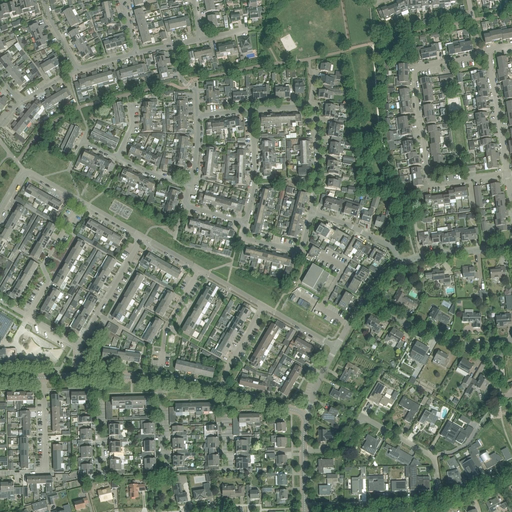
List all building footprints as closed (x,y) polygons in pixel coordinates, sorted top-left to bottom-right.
[(21,7),(18,8),(20,15),(29,12),(28,9),(25,0),(23,0),(19,1),(21,7)] [(32,0),(25,0),(28,9),(31,8),(32,11),(35,11),(36,15),(40,14),(37,3),(34,4),(32,0)] [(172,0),(173,1),(168,2),(170,8),(179,6),(178,3),(182,2),(181,0),(172,0)] [(249,8),(242,9),(242,10),(256,8),(257,8),(257,3),(261,2),(261,0),(249,0),(249,3),(248,4),(249,8)] [(396,3),(397,4),(400,10),(400,12),(401,13),(408,10),(408,9),(407,6),(405,0),(399,0),(400,1),(396,3)] [(405,0),(407,6),(408,9),(410,9),(410,10),(416,9),(415,0),(405,0)] [(97,11),(98,11),(111,8),(110,5),(112,4),(112,2),(102,4),(102,7),(97,8),(97,11)] [(14,3),(7,4),(9,14),(13,13),(13,16),(20,15),(18,8),(15,9),(14,3)] [(6,15),(9,14),(7,4),(1,6),(2,12),(0,12),(0,18),(1,20),(7,18),(6,15)] [(397,4),(392,6),(395,14),(396,17),(402,15),(401,13),(400,12),(400,10),(397,4)] [(392,6),(387,8),(386,8),(389,15),(390,16),(392,15),(394,19),(397,18),(395,14),(392,6)] [(64,14),(66,18),(73,14),(72,11),(75,9),(73,7),(62,13),(62,15),(64,14)] [(386,8),(387,8),(386,7),(382,8),(382,7),(377,9),(381,18),(384,17),(385,20),(390,17),(390,16),(389,15),(386,8)] [(257,12),(256,8),(242,10),(243,15),(250,14),(250,19),(259,18),(258,12),(257,12)] [(134,16),(134,17),(147,14),(146,11),(143,12),(142,9),(134,11),(135,15),(134,16)] [(242,10),(242,9),(234,10),(235,14),(231,15),(231,18),(228,18),(229,22),(232,22),(232,23),(241,22),(240,17),(243,17),(243,15),(242,10)] [(100,19),(101,22),(113,19),(113,16),(115,16),(114,13),(104,15),(105,19),(100,19)] [(220,21),(219,13),(217,13),(212,14),(212,16),(208,17),(208,21),(206,21),(206,23),(220,21)] [(66,22),(67,23),(79,17),(78,15),(75,16),(73,14),(66,18),(68,21),(66,22)] [(136,19),(137,22),(145,20),(144,17),(148,16),(147,14),(134,17),(134,19),(136,19)] [(190,23),(188,16),(184,17),(184,15),(181,16),(179,16),(181,29),(183,29),(183,27),(187,27),(186,24),(190,23)] [(79,17),(67,23),(68,25),(69,24),(71,28),(79,24),(77,21),(80,19),(79,17)] [(176,29),(174,21),(171,21),(170,18),(164,19),(166,31),(170,30),(170,32),(172,31),(172,30),(176,29)] [(117,28),(116,22),(114,22),(113,19),(101,22),(101,24),(105,23),(106,27),(110,26),(111,29),(114,28),(117,28)] [(70,35),(72,38),(79,34),(78,32),(81,30),(80,29),(85,27),(85,26),(88,24),(90,28),(93,27),(91,22),(90,22),(89,20),(78,26),(79,28),(68,34),(69,36),(70,35)] [(136,26),(137,28),(150,25),(149,22),(146,23),(145,20),(137,22),(138,26),(136,26)] [(31,32),(43,27),(42,25),(38,27),(36,21),(28,24),(29,27),(27,28),(29,33),(31,32)] [(140,33),(148,31),(151,30),(150,25),(137,28),(137,30),(139,29),(140,33)] [(31,32),(34,38),(42,34),(40,31),(44,30),(43,27),(31,32)] [(507,30),(501,32),(503,40),(506,40),(507,41),(509,41),(509,39),(507,30)] [(140,37),(140,39),(153,35),(152,33),(149,34),(148,31),(140,33),(141,37),(140,37)] [(34,38),(36,43),(48,38),(47,35),(43,37),(42,34),(34,38)] [(72,43),(73,44),(85,38),(84,36),(81,37),(79,34),(72,38),(74,42),(72,43)] [(122,44),(126,42),(123,34),(119,35),(120,38),(117,39),(116,36),(114,36),(117,49),(119,49),(118,47),(122,46),(122,44)] [(153,35),(140,39),(140,41),(142,40),(143,44),(151,42),(150,39),(154,38),(153,35)] [(112,40),(109,41),(111,49),(115,48),(115,50),(117,49),(114,36),(111,37),(112,40)] [(239,39),(240,44),(241,43),(243,54),(247,53),(247,51),(252,50),(251,47),(252,47),(249,37),(243,39),(243,38),(239,39)] [(48,38),(36,43),(33,44),(35,49),(36,52),(47,47),(45,42),(49,40),(48,38)] [(75,45),(77,48),(85,44),(83,42),(86,40),(85,38),(73,44),(74,46),(75,45)] [(111,49),(109,41),(106,42),(105,39),(103,39),(106,52),(108,52),(108,50),(111,49)] [(225,43),(225,45),(227,53),(232,52),(233,55),(238,54),(237,47),(233,47),(232,42),(225,43)] [(471,42),(465,43),(467,52),(470,51),(471,53),(473,52),(471,42)] [(455,54),(453,46),(453,43),(446,44),(445,45),(446,51),(445,51),(446,58),(452,56),(452,55),(455,54)] [(77,53),(78,54),(90,48),(89,46),(86,47),(85,44),(77,48),(79,52),(77,53)] [(227,53),(225,45),(222,46),(221,44),(218,45),(219,50),(215,51),(217,58),(222,57),(222,54),(227,53)] [(436,53),(440,52),(438,45),(438,44),(430,45),(431,49),(428,49),(429,58),(437,57),(436,53)] [(207,47),(204,48),(206,58),(210,57),(211,62),(211,64),(214,63),(213,61),(210,49),(207,49),(207,47)] [(421,56),(422,60),(429,58),(428,49),(424,50),(423,47),(416,48),(417,56),(421,56)] [(90,48),(78,54),(79,56),(81,55),(82,58),(85,57),(87,60),(93,57),(91,53),(93,53),(90,48)] [(196,50),(193,50),(195,59),(195,60),(199,59),(200,64),(202,64),(199,51),(196,52),(196,50)] [(56,53),(54,54),(53,53),(48,56),(48,58),(55,69),(57,68),(56,67),(62,63),(56,53)] [(155,64),(157,64),(170,61),(169,59),(165,60),(165,56),(164,56),(163,54),(164,54),(164,53),(153,56),(155,64)] [(0,65),(1,67),(11,58),(10,56),(7,58),(5,56),(0,59),(0,62),(1,64),(0,65)] [(3,67),(6,70),(12,65),(10,62),(13,60),(11,58),(1,67),(2,68),(3,67)] [(48,62),(45,63),(50,71),(53,69),(54,70),(55,69),(48,58),(46,59),(48,62)] [(157,64),(159,69),(167,68),(166,65),(171,64),(170,61),(157,64)] [(50,71),(45,63),(43,65),(41,62),(39,63),(45,75),(47,74),(46,73),(50,71)] [(138,75),(135,62),(132,63),(133,67),(131,68),(133,76),(134,80),(139,78),(138,75)] [(147,72),(145,64),(142,65),(138,66),(137,62),(135,62),(138,75),(144,73),(147,72)] [(10,76),(13,79),(19,73),(18,71),(24,66),(22,64),(18,67),(8,75),(9,77),(10,76)] [(321,64),(320,71),(330,72),(331,64),(325,64),(325,65),(321,64)] [(7,74),(8,75),(18,67),(17,65),(14,67),(12,65),(6,70),(8,73),(7,74)] [(127,78),(124,65),(122,66),(123,70),(116,72),(119,80),(127,78)] [(133,76),(131,68),(128,69),(126,65),(124,65),(127,78),(133,76)] [(100,75),(103,83),(104,86),(109,85),(108,82),(105,69),(102,70),(103,74),(100,75)] [(107,69),(105,69),(108,82),(113,80),(114,82),(117,81),(115,72),(112,73),(111,72),(108,73),(107,69)] [(96,72),(94,72),(97,85),(103,83),(100,75),(98,76),(96,72)] [(172,72),(160,75),(161,80),(169,79),(169,76),(173,75),(172,72)] [(14,83),(15,84),(25,76),(24,74),(21,76),(19,73),(13,79),(15,82),(14,83)] [(88,91),(83,75),(81,76),(82,80),(79,81),(79,82),(74,84),(79,102),(84,101),(83,98),(81,93),(88,91)] [(86,75),(83,75),(88,91),(93,90),(92,86),(90,78),(87,79),(86,75)] [(20,88),(29,80),(25,76),(15,84),(16,86),(17,85),(20,88)] [(320,85),(330,86),(330,82),(334,83),(334,79),(321,77),(320,85)] [(408,77),(399,77),(399,80),(396,80),(396,86),(403,86),(409,86),(409,80),(408,80),(408,77)] [(230,86),(230,89),(230,95),(233,95),(234,102),(240,102),(240,93),(237,93),(236,89),(233,89),(233,79),(229,80),(230,86)] [(295,81),(295,94),(304,94),(303,82),(300,83),(300,81),(295,81)] [(263,89),(259,89),(260,99),(266,98),(266,92),(269,92),(269,85),(264,85),(262,86),(263,89)] [(260,99),(259,89),(256,89),(256,86),(249,86),(250,93),(253,93),(253,99),(260,99)] [(59,88),(57,89),(64,100),(72,95),(67,88),(67,89),(65,90),(64,90),(61,91),(59,88)] [(57,94),(54,96),(59,103),(64,100),(57,89),(55,90),(57,94)] [(386,89),(388,98),(390,98),(389,94),(389,93),(392,92),(395,91),(394,89),(386,89)] [(320,90),(318,98),(329,99),(330,96),(332,96),(332,92),(320,90)] [(177,102),(187,102),(187,99),(185,99),(185,96),(185,92),(174,92),(174,102),(177,102)] [(50,93),(47,95),(54,106),(59,103),(54,96),(52,97),(50,93)] [(47,100),(41,103),(42,106),(42,105),(46,111),(47,110),(48,112),(50,112),(56,109),(54,106),(47,95),(45,96),(47,100)] [(142,107),(142,110),(153,109),(152,106),(157,105),(157,100),(147,100),(147,103),(144,104),(144,107),(142,107)] [(29,104),(27,106),(37,114),(41,109),(40,109),(42,106),(41,103),(40,104),(37,101),(32,107),(29,104)] [(112,104),(114,111),(123,110),(122,105),(123,105),(123,102),(112,104)] [(27,113),(35,119),(36,120),(40,116),(37,114),(27,106),(26,108),(29,110),(27,113)] [(114,111),(115,118),(125,116),(125,114),(124,114),(123,110),(114,111)] [(20,115),(30,123),(31,123),(35,119),(27,113),(25,115),(22,113),(20,115)] [(22,119),(20,122),(27,127),(30,123),(20,115),(19,117),(22,119)] [(125,116),(115,118),(116,125),(126,123),(127,123),(126,123),(125,119),(126,119),(125,116)] [(244,127),(244,122),(243,122),(241,122),(240,120),(237,120),(237,118),(234,118),(235,127),(239,127),(239,131),(243,131),(242,127),(244,127)] [(15,121),(13,123),(23,131),(27,127),(20,122),(18,124),(15,121)] [(342,129),(343,123),(338,123),(338,122),(337,122),(336,122),(336,125),(330,124),(329,130),(339,132),(339,128),(342,129)] [(23,131),(13,123),(12,125),(15,128),(13,131),(17,133),(20,136),(23,132),(23,131)] [(178,125),(173,125),(173,126),(174,128),(174,131),(175,133),(185,134),(186,130),(187,130),(187,127),(189,127),(189,124),(178,125)] [(71,125),(68,131),(78,136),(79,133),(78,133),(80,129),(81,130),(81,129),(71,125)] [(94,140),(96,141),(101,131),(94,128),(90,138),(90,137),(94,139),(94,140)] [(410,129),(397,131),(399,130),(399,135),(401,136),(406,135),(406,139),(413,138),(412,132),(410,132),(410,129)] [(334,140),(335,141),(340,141),(341,135),(339,134),(339,132),(329,130),(328,136),(334,137),(334,140)] [(68,131),(65,138),(75,142),(74,141),(76,138),(77,138),(78,136),(68,131)] [(102,144),(107,134),(101,131),(96,141),(98,142),(99,141),(103,143),(102,144)] [(386,132),(387,142),(394,141),(393,131),(386,132)] [(106,146),(108,147),(113,137),(107,134),(102,144),(103,143),(107,145),(106,146)] [(176,140),(176,143),(190,145),(190,142),(188,142),(188,139),(185,138),(185,135),(176,135),(175,139),(176,140)] [(113,137),(108,147),(111,148),(111,147),(115,149),(119,140),(113,137)] [(65,138),(62,144),(72,148),(73,146),(72,145),(74,142),(75,142),(65,138)] [(260,146),(260,148),(270,148),(270,147),(275,147),(275,144),(275,139),(268,139),(267,139),(267,142),(262,142),(262,146),(260,146)] [(331,143),(330,149),(342,151),(343,148),(340,148),(341,145),(345,145),(345,146),(354,147),(355,143),(340,141),(335,141),(335,144),(331,143)] [(131,155),(134,156),(140,144),(137,143),(135,147),(132,146),(128,156),(130,157),(131,155)] [(72,148),(62,144),(60,150),(69,155),(69,154),(68,154),(70,150),(71,151),(72,148)] [(136,160),(138,161),(143,151),(140,150),(142,145),(140,144),(134,156),(137,158),(136,160)] [(207,151),(207,154),(220,156),(220,153),(215,153),(216,146),(208,145),(207,148),(205,148),(205,151),(207,151)] [(141,160),(144,161),(150,149),(151,147),(148,146),(148,148),(146,152),(143,151),(138,161),(140,162),(141,160)] [(146,164),(149,165),(153,156),(150,154),(152,150),(150,149),(144,161),(147,162),(146,164)] [(77,162),(85,166),(91,152),(89,151),(88,153),(85,151),(83,156),(80,154),(77,162)] [(90,168),(96,156),(93,155),(94,153),(91,152),(85,166),(88,167),(90,168)] [(153,156),(149,165),(151,166),(152,164),(158,167),(162,155),(158,153),(156,157),(153,156)] [(97,166),(102,157),(100,156),(99,157),(96,156),(90,168),(92,169),(94,165),(97,166)] [(98,172),(100,173),(106,161),(103,159),(104,158),(102,157),(97,166),(100,168),(98,172)] [(106,161),(100,173),(103,174),(105,170),(111,173),(115,165),(111,163),(112,161),(110,160),(109,162),(106,161)] [(309,171),(309,167),(311,167),(311,165),(301,165),(298,165),(298,168),(298,172),(298,176),(310,176),(309,171)] [(338,169),(327,167),(327,171),(329,171),(328,174),(341,176),(341,173),(339,172),(340,169),(338,169)] [(123,178),(126,180),(130,170),(128,169),(127,171),(124,169),(121,176),(119,175),(117,179),(119,180),(119,181),(121,182),(123,178)] [(127,185),(129,186),(135,174),(132,173),(133,171),(130,170),(126,180),(129,181),(127,185)] [(213,172),(203,171),(202,173),(204,173),(204,177),(207,177),(207,180),(216,182),(217,176),(212,175),(213,172)] [(136,184),(141,175),(139,174),(138,175),(135,174),(129,186),(132,187),(134,188),(136,184)] [(137,190),(139,191),(145,179),(142,178),(143,176),(141,175),(136,184),(139,186),(137,190)] [(144,188),(147,189),(151,179),(149,178),(148,180),(145,179),(139,191),(142,192),(144,188)] [(328,187),(337,189),(338,182),(341,182),(341,179),(336,178),(335,181),(329,180),(327,180),(327,184),(328,184),(328,187)] [(150,196),(156,184),(152,182),(153,180),(151,179),(147,189),(145,192),(148,194),(147,195),(150,196)] [(245,180),(232,179),(225,179),(225,181),(236,182),(236,185),(236,188),(245,191),(245,186),(246,186),(247,183),(245,183),(245,180)] [(30,196),(31,196),(35,188),(31,186),(29,185),(27,189),(24,187),(20,193),(29,198),(30,196)] [(181,193),(180,193),(176,192),(177,188),(170,186),(169,190),(171,190),(170,193),(167,193),(168,192),(166,192),(166,191),(163,190),(162,191),(161,191),(157,190),(156,192),(157,192),(160,193),(161,193),(165,195),(177,198),(178,195),(180,195),(181,193)] [(273,192),(275,187),(266,187),(266,190),(263,190),(262,193),(260,192),(260,195),(270,197),(273,198),(274,195),(275,195),(276,195),(276,194),(276,193),(273,192)] [(31,196),(36,199),(41,192),(35,188),(31,196)] [(205,203),(209,204),(212,191),(210,191),(208,195),(205,194),(205,195),(203,204),(205,205),(205,203)] [(298,195),(297,198),(307,200),(308,198),(306,197),(307,194),(294,191),(294,194),(298,195)] [(42,202),(46,195),(41,192),(36,199),(34,202),(40,205),(42,202)] [(216,206),(220,207),(223,194),(221,194),(219,198),(216,197),(213,207),(216,208),(216,206)] [(42,202),(47,205),(51,198),(46,195),(42,202)] [(169,198),(168,201),(178,204),(178,202),(176,201),(177,198),(165,195),(164,197),(169,198)] [(261,198),(260,201),(274,204),(275,202),(269,200),(270,197),(260,195),(259,197),(261,198)] [(324,208),(331,210),(333,201),(334,198),(324,195),(322,201),(324,201),(323,203),(325,203),(324,208)] [(432,204),(431,196),(427,196),(427,195),(421,195),(422,202),(425,201),(426,208),(432,208),(432,206),(432,204)] [(362,221),(369,223),(373,211),(374,209),(377,210),(380,198),(374,196),(370,210),(370,209),(369,213),(364,212),(362,221)] [(227,209),(231,210),(234,197),(232,197),(230,201),(227,200),(225,210),(227,211),(227,209)] [(47,205),(45,208),(48,210),(51,211),(53,208),(57,201),(51,198),(47,205)] [(339,206),(342,207),(344,200),(338,198),(337,202),(333,201),(331,210),(337,212),(339,206)] [(386,215),(389,216),(392,208),(394,200),(390,199),(388,205),(389,205),(388,207),(386,215)] [(162,203),(162,206),(174,209),(175,206),(177,206),(178,204),(168,201),(165,200),(164,204),(162,203)] [(349,215),(350,216),(353,206),(349,205),(350,203),(347,202),(347,201),(344,200),(342,207),(341,208),(342,209),(342,207),(345,207),(343,214),(344,214),(344,213),(349,215)] [(61,203),(57,201),(53,208),(58,211),(62,204),(61,203)] [(238,204),(236,213),(238,214),(239,212),(242,213),(244,206),(245,206),(246,202),(242,201),(241,205),(238,204)] [(295,206),(295,209),(305,211),(305,209),(303,209),(304,205),(291,202),(291,205),(295,206)] [(17,207),(15,210),(22,215),(25,209),(18,205),(17,207)] [(353,206),(350,216),(350,215),(356,217),(358,211),(361,212),(360,214),(361,214),(363,207),(360,205),(359,207),(353,206)] [(174,209),(162,206),(161,208),(166,209),(164,216),(174,218),(175,213),(174,212),(174,209)] [(258,209),(258,212),(270,215),(272,215),(273,213),(271,212),(266,211),(267,208),(257,206),(256,208),(258,209)] [(15,210),(12,216),(19,220),(22,215),(15,210)] [(293,217),(292,220),(302,222),(302,220),(300,220),(301,216),(289,213),(288,216),(293,217)] [(375,226),(382,229),(386,217),(382,215),(381,219),(377,218),(375,226)] [(12,216),(9,221),(16,225),(19,220),(12,216)] [(256,220),(255,223),(267,226),(272,227),(272,225),(268,224),(268,223),(263,222),(264,219),(254,217),(254,219),(256,220)] [(194,229),(197,219),(194,218),(194,220),(191,219),(190,223),(187,222),(184,231),(190,233),(190,231),(193,232),(194,229)] [(497,220),(495,220),(496,227),(499,226),(499,232),(507,231),(506,223),(504,223),(504,220),(504,219),(497,220)] [(86,227),(91,230),(95,223),(90,220),(87,224),(84,222),(81,228),(84,230),(86,227)] [(9,221),(6,227),(13,231),(16,225),(9,221)] [(205,232),(208,222),(205,221),(205,223),(202,222),(198,235),(201,236),(201,234),(204,235),(205,232)] [(320,236),(326,227),(326,226),(324,225),(324,224),(320,222),(316,228),(318,229),(316,232),(316,233),(320,236)] [(50,223),(46,229),(54,233),(56,229),(57,227),(50,223)] [(91,230),(96,233),(97,233),(101,226),(95,223),(91,230)] [(214,240),(215,240),(219,225),(216,224),(216,226),(213,225),(209,238),(212,239),(212,238),(215,239),(214,240)] [(290,228),(289,231),(299,233),(300,231),(298,231),(298,227),(286,224),(285,227),(290,228)] [(218,240),(220,241),(224,228),(221,228),(221,226),(219,225),(215,240),(215,239),(218,240)] [(95,236),(100,240),(106,229),(101,226),(97,233),(96,233),(95,236)] [(325,238),(331,229),(326,226),(326,227),(320,236),(325,239),(325,238)] [(6,227),(2,232),(10,236),(13,231),(6,227)] [(223,240),(226,241),(230,228),(227,227),(227,229),(224,228),(220,241),(223,242),(223,240)] [(230,228),(226,241),(229,241),(229,242),(233,243),(234,238),(233,238),(235,231),(232,231),(232,229),(230,228)] [(261,230),(252,228),(251,230),(253,231),(252,234),(265,237),(265,235),(261,233),(261,230)] [(474,230),(468,231),(469,240),(476,239),(475,235),(478,235),(477,228),(474,229),(474,230)] [(46,229),(43,234),(50,238),(54,233),(46,229)] [(106,243),(112,232),(106,229),(100,240),(106,243)] [(331,239),(335,232),(331,229),(325,238),(325,239),(330,241),(331,239)] [(464,229),(458,230),(458,236),(461,236),(462,241),(469,240),(468,231),(464,232),(464,229)] [(336,242),(341,232),(336,230),(335,232),(331,239),(336,242)] [(428,230),(428,236),(429,243),(432,243),(432,244),(439,243),(439,240),(438,235),(432,236),(431,234),(430,230),(428,230)] [(451,230),(448,231),(449,243),(456,242),(456,238),(459,238),(458,236),(458,230),(454,230),(455,233),(452,233),(451,230)] [(449,243),(448,231),(441,232),(441,231),(438,232),(438,235),(439,240),(442,240),(442,244),(449,243)] [(2,232),(0,236),(0,238),(7,242),(10,236),(2,232)] [(110,241),(113,243),(117,236),(112,232),(106,243),(108,244),(110,241)] [(340,244),(346,235),(341,232),(336,242),(340,244)] [(429,243),(428,236),(425,237),(424,233),(418,233),(419,241),(422,241),(422,246),(430,245),(429,243)] [(43,234),(40,239),(47,244),(50,238),(43,234)] [(346,235),(340,244),(345,247),(351,238),(346,235)] [(112,245),(117,248),(118,247),(123,239),(117,236),(113,243),(112,245)] [(38,243),(37,245),(44,249),(47,244),(40,239),(36,237),(35,240),(38,243)] [(357,251),(362,244),(363,242),(358,239),(357,241),(353,239),(344,255),(347,257),(350,252),(351,253),(353,249),(357,251)] [(77,241),(75,245),(82,249),(86,244),(78,240),(77,242),(77,241)] [(27,247),(22,244),(19,251),(23,253),(27,247)] [(354,257),(357,259),(358,260),(361,254),(366,256),(367,254),(370,249),(372,247),(367,244),(366,246),(362,244),(357,251),(354,257)] [(37,245),(34,250),(41,255),(44,249),(37,245)] [(75,245),(72,251),(79,255),(82,249),(75,245)] [(316,259),(321,251),(313,246),(308,255),(316,259)] [(247,256),(250,257),(253,247),(250,247),(250,249),(247,248),(246,251),(242,250),(240,260),(246,261),(247,256)] [(374,261),(379,251),(374,248),(373,251),(370,249),(367,254),(370,256),(368,259),(374,262),(374,261)] [(41,255),(34,250),(31,256),(30,256),(38,260),(39,258),(41,255)] [(108,251),(107,254),(116,259),(119,253),(116,252),(115,251),(114,254),(109,251),(109,250),(108,251)] [(258,259),(261,260),(264,250),(261,250),(261,252),(258,251),(254,266),(255,267),(256,264),(257,264),(258,259)] [(72,251),(69,256),(76,260),(79,255),(72,251)] [(374,261),(379,264),(383,257),(384,257),(386,254),(382,252),(381,253),(379,251),(374,261)] [(272,254),(269,253),(266,266),(265,270),(267,270),(269,262),(272,263),(275,253),(273,252),(272,254)] [(277,255),(277,253),(275,253),(272,263),(272,266),(277,267),(278,265),(280,256),(277,255)] [(150,264),(154,257),(149,254),(145,260),(142,258),(140,263),(142,265),(143,264),(148,267),(150,264)] [(283,257),(280,256),(278,265),(277,267),(277,269),(279,269),(280,265),(283,265),(286,256),(284,255),(283,257)] [(69,256),(66,261),(73,266),(76,260),(69,256)] [(107,256),(103,261),(113,267),(117,262),(107,256)] [(288,256),(286,256),(283,265),(286,266),(285,271),(291,272),(293,267),(289,266),(291,259),(288,258),(288,256)] [(150,264),(156,267),(160,260),(154,257),(150,264)] [(156,267),(161,270),(165,263),(160,260),(156,267)] [(31,261),(28,266),(35,271),(37,267),(38,265),(31,261)] [(66,261),(63,267),(70,271),(72,273),(76,267),(73,266),(66,261)] [(103,268),(110,273),(113,267),(103,261),(100,267),(103,268)] [(161,270),(167,273),(171,266),(165,263),(161,270)] [(302,283),(319,293),(330,274),(313,264),(302,283)] [(28,266),(25,272),(32,276),(35,271),(28,266)] [(167,273),(172,276),(176,269),(171,266),(167,273)] [(63,267),(59,272),(67,277),(70,271),(63,267)] [(370,272),(362,267),(359,272),(360,272),(368,276),(370,272)] [(469,267),(462,267),(463,278),(467,278),(472,277),(472,280),(475,279),(475,280),(478,279),(478,272),(474,272),(474,268),(471,268),(469,269),(469,267)] [(498,270),(490,271),(491,279),(506,278),(505,267),(498,267),(498,270)] [(103,268),(100,274),(107,278),(110,273),(103,268)] [(176,269),(172,276),(178,280),(179,278),(182,280),(185,274),(182,273),(176,269)] [(425,274),(425,278),(433,281),(439,280),(444,280),(444,286),(450,285),(450,283),(449,276),(444,277),(444,271),(439,272),(439,270),(433,271),(433,272),(429,273),(428,273),(427,273),(427,274),(425,274)] [(25,272),(21,277),(29,282),(32,276),(25,272)] [(59,272),(56,278),(64,282),(67,277),(59,272)] [(94,278),(97,279),(104,284),(107,278),(100,274),(97,272),(94,278)] [(368,276),(360,272),(357,276),(363,280),(365,281),(368,276)] [(137,273),(134,279),(141,283),(145,277),(137,273)] [(363,280),(357,276),(355,275),(353,279),(353,280),(360,284),(363,280)] [(21,277),(18,283),(26,287),(29,282),(21,277)] [(64,282),(56,278),(54,281),(54,282),(53,284),(60,288),(64,282)] [(97,279),(94,285),(101,289),(104,284),(97,279)] [(134,279),(131,284),(138,288),(141,283),(134,279)] [(360,284),(353,280),(353,279),(352,279),(349,284),(350,285),(350,284),(358,289),(360,284)] [(18,283),(15,288),(23,293),(26,287),(18,283)] [(131,284),(128,290),(135,294),(138,288),(131,284)] [(207,287),(204,292),(211,297),(214,291),(217,287),(212,284),(210,289),(207,287)] [(358,289),(350,284),(350,285),(347,289),(355,293),(358,289)] [(98,295),(101,289),(94,285),(90,292),(93,294),(94,293),(98,295)] [(15,288),(12,294),(9,292),(7,295),(14,299),(16,296),(19,298),(20,296),(23,293),(15,288)] [(52,290),(50,294),(58,298),(61,293),(54,288),(52,290)] [(398,291),(393,301),(400,305),(402,302),(402,301),(408,304),(407,306),(412,308),(413,306),(415,302),(405,296),(406,296),(402,293),(403,290),(399,288),(397,291),(398,291)] [(128,290),(125,295),(132,299),(135,294),(128,290)] [(168,291),(165,297),(172,301),(175,295),(168,291)] [(204,292),(200,298),(208,302),(210,304),(213,298),(211,297),(204,292)] [(353,296),(346,292),(343,296),(343,297),(351,301),(353,296)] [(50,294),(47,299),(54,304),(58,298),(50,294)] [(95,305),(98,300),(98,299),(91,295),(88,301),(95,305)] [(125,295),(122,301),(129,305),(132,299),(125,295)] [(159,300),(162,302),(169,306),(172,301),(165,297),(162,295),(159,300)] [(351,301),(343,297),(343,296),(342,296),(340,301),(348,306),(351,301)] [(200,298),(197,303),(205,308),(208,302),(200,298)] [(47,299),(44,305),(51,309),(54,311),(57,305),(54,304),(47,299)] [(82,305),(85,307),(85,306),(92,311),(95,305),(88,301),(86,300),(82,305)] [(122,301),(118,306),(126,310),(129,305),(122,301)] [(348,306),(340,301),(337,306),(345,311),(348,306)] [(162,302),(158,307),(166,312),(169,306),(162,302)] [(197,303),(194,309),(201,313),(205,308),(197,303)] [(250,312),(247,310),(249,306),(245,304),(243,307),(242,307),(242,308),(239,313),(247,317),(248,317),(250,315),(249,314),(250,312)] [(51,309),(44,305),(42,308),(42,309),(41,311),(45,313),(43,316),(49,320),(51,316),(48,314),(51,309)] [(85,306),(85,307),(82,312),(89,316),(92,311),(85,306)] [(118,306),(115,312),(123,316),(125,317),(128,312),(126,310),(118,306)] [(166,312),(158,307),(155,313),(162,317),(166,312)] [(450,319),(440,313),(441,312),(434,308),(428,317),(436,322),(437,319),(446,325),(450,319)] [(194,309),(191,314),(198,318),(201,320),(204,315),(201,313),(194,309)] [(76,313),(75,315),(86,322),(89,316),(82,312),(80,315),(76,313)] [(123,316),(115,312),(112,317),(114,318),(113,320),(115,322),(116,320),(119,321),(123,316)] [(239,313),(236,318),(244,323),(247,317),(239,313)] [(0,366),(16,366),(15,351),(0,350),(0,344),(1,340),(2,341),(13,322),(0,314),(0,366)] [(191,314),(188,320),(195,324),(198,318),(191,314)] [(463,322),(469,322),(469,323),(473,323),(473,328),(480,328),(480,323),(481,323),(481,314),(474,314),(463,314),(463,322)] [(77,320),(75,323),(82,327),(86,322),(75,315),(73,318),(77,320)] [(507,315),(507,316),(496,317),(497,327),(508,326),(508,324),(511,324),(510,315),(507,315)] [(370,335),(373,336),(374,333),(378,335),(381,329),(378,328),(381,321),(371,316),(365,325),(371,328),(370,335)] [(233,324),(241,328),(241,329),(243,326),(242,325),(244,323),(236,318),(233,317),(230,322),(233,324)] [(156,318),(153,324),(160,328),(163,322),(156,318)] [(188,320),(185,325),(192,329),(195,331),(198,325),(195,324),(188,320)] [(279,328),(281,330),(284,325),(277,321),(274,326),(272,324),(269,330),(276,334),(279,328)] [(82,327),(75,323),(72,329),(71,328),(69,331),(74,334),(76,331),(79,333),(82,327)] [(119,328),(109,323),(104,331),(109,334),(110,332),(115,335),(119,328)] [(153,324),(150,329),(157,333),(160,328),(153,324)] [(230,329),(237,334),(241,328),(233,324),(230,329)] [(192,329),(185,325),(182,331),(189,335),(192,329)] [(228,328),(227,328),(224,333),(227,335),(234,339),(237,334),(230,329),(228,328)] [(399,343),(396,347),(399,349),(403,342),(400,340),(404,334),(400,332),(399,334),(393,330),(394,329),(393,328),(389,336),(387,335),(385,340),(386,342),(392,339),(399,343)] [(150,329),(146,335),(154,339),(157,333),(150,329)] [(287,340),(290,342),(293,336),(296,332),(291,329),(289,334),(287,336),(285,339),(287,340)] [(269,330),(266,335),(273,339),(276,334),(269,330)] [(154,339),(146,335),(143,340),(150,344),(154,339)] [(227,335),(224,340),(231,345),(234,339),(227,335)] [(266,335),(262,340),(270,344),(273,339),(266,335)] [(372,344),(377,347),(380,339),(375,337),(372,344)] [(220,338),(217,344),(228,350),(231,345),(224,340),(220,338)] [(293,347),(299,350),(303,342),(297,339),(296,342),(293,340),(289,346),(292,348),(293,347)] [(262,340),(259,346),(269,351),(272,346),(270,344),(262,340)] [(303,354),(304,353),(308,345),(303,342),(299,350),(297,352),(302,355),(303,354)] [(430,357),(425,354),(429,349),(417,342),(410,354),(421,361),(420,363),(424,366),(430,357)] [(228,350),(217,344),(215,349),(213,348),(210,352),(220,358),(223,354),(225,356),(225,355),(228,350)] [(308,345),(304,353),(303,354),(309,358),(314,348),(308,345)] [(259,346),(256,351),(266,357),(269,351),(259,346)] [(255,354),(253,356),(261,361),(263,362),(266,357),(256,351),(255,351),(254,351),(254,353),(254,354),(255,354)] [(439,351),(434,358),(441,362),(439,365),(445,368),(448,363),(445,361),(448,356),(439,351)] [(261,361),(253,356),(250,362),(252,363),(250,366),(256,369),(257,370),(260,364),(259,363),(261,361)] [(176,369),(182,371),(184,362),(184,358),(182,358),(181,362),(178,361),(177,361),(175,370),(176,370),(176,369)] [(462,359),(458,367),(468,373),(473,366),(467,363),(468,362),(462,359)] [(182,371),(188,372),(190,363),(184,362),(182,371)] [(347,369),(346,370),(345,369),(339,380),(346,384),(351,375),(350,374),(352,371),(356,373),(359,369),(348,362),(345,368),(347,369)] [(188,372),(194,374),(196,365),(190,363),(188,372)] [(194,374),(200,375),(202,366),(196,365),(194,374)] [(299,375),(302,369),(294,365),(291,370),(299,375)] [(200,375),(206,376),(208,367),(202,366),(200,375)] [(208,367),(206,376),(212,378),(215,369),(208,367)] [(290,373),(288,376),(290,377),(296,380),(299,375),(291,370),(289,369),(287,372),(290,373)] [(240,385),(246,386),(248,378),(248,377),(242,375),(242,377),(240,385)] [(287,379),(285,381),(293,385),(296,380),(290,377),(288,376),(286,375),(284,377),(287,379)] [(483,379),(484,377),(481,375),(479,379),(476,385),(481,388),(480,390),(484,392),(485,398),(490,397),(487,388),(486,388),(489,383),(483,379)] [(467,376),(463,382),(469,386),(470,384),(469,383),(472,379),(467,376)] [(270,380),(270,383),(269,386),(276,388),(276,387),(280,389),(279,392),(286,396),(290,391),(280,385),(278,384),(277,384),(273,381),(270,380)] [(283,380),(280,385),(290,391),(293,385),(285,381),(283,380)] [(259,383),(258,389),(264,391),(266,384),(266,383),(260,381),(259,383)] [(379,403),(383,406),(384,407),(385,407),(386,407),(388,403),(392,405),(399,394),(395,391),(390,400),(383,396),(380,395),(385,386),(378,382),(368,399),(375,404),(377,401),(379,402),(379,403)] [(469,386),(468,389),(465,392),(471,395),(474,389),(475,387),(470,384),(469,386)] [(349,392),(341,387),(339,392),(333,389),(329,395),(337,400),(338,398),(344,401),(346,396),(350,398),(352,394),(349,392)] [(420,404),(424,406),(428,398),(424,396),(420,404)] [(418,409),(420,406),(403,397),(399,405),(410,411),(404,420),(410,424),(416,413),(417,413),(419,410),(418,409)] [(322,419),(332,424),(332,423),(333,424),(336,419),(337,417),(336,417),(339,412),(331,407),(328,412),(325,411),(323,415),(323,414),(322,416),(323,417),(322,419)] [(424,426),(425,425),(424,425),(426,422),(430,424),(429,428),(434,429),(435,426),(435,425),(439,418),(435,416),(436,412),(432,411),(431,413),(426,410),(421,418),(420,418),(421,419),(419,422),(418,422),(424,426)] [(261,426),(260,421),(262,421),(262,418),(259,418),(259,415),(252,415),(253,423),(255,423),(256,427),(261,426)] [(91,423),(91,418),(82,418),(82,416),(83,416),(78,416),(78,417),(78,423),(78,427),(87,426),(87,423),(89,423),(90,423),(91,423)] [(109,425),(109,431),(122,430),(122,425),(123,425),(123,421),(113,421),(113,425),(111,425),(110,425),(109,425)] [(144,424),(144,429),(144,430),(155,429),(155,424),(154,424),(152,424),(151,424),(151,423),(149,423),(149,421),(141,421),(141,425),(144,424)] [(448,422),(440,436),(445,438),(446,439),(447,437),(453,440),(452,442),(453,443),(454,440),(456,441),(460,444),(461,444),(462,445),(463,443),(461,442),(462,440),(463,441),(465,438),(466,437),(468,438),(469,436),(470,434),(465,431),(448,422)] [(285,424),(277,424),(278,432),(286,432),(285,424)] [(81,430),(81,435),(92,435),(91,430),(90,430),(90,429),(89,429),(89,430),(88,430),(87,426),(78,427),(78,431),(81,430)] [(204,431),(204,435),(214,435),(214,431),(216,431),(216,432),(217,432),(217,431),(218,431),(218,426),(207,426),(208,431),(204,431)] [(177,432),(177,436),(187,436),(187,432),(184,432),(183,427),(173,427),(173,433),(174,432),(174,433),(175,433),(175,432),(177,432)] [(141,435),(141,438),(151,438),(151,435),(153,435),(154,435),(155,435),(155,429),(144,430),(144,429),(141,430),(141,435)] [(114,436),(114,439),(123,439),(123,437),(122,436),(122,435),(121,434),(122,433),(122,432),(123,431),(123,430),(122,430),(109,431),(110,436),(111,436),(112,436),(114,436)] [(334,438),(334,437),(333,433),(325,433),(325,431),(319,431),(319,442),(324,442),(324,440),(327,440),(327,441),(334,441),(334,438)] [(78,441),(78,444),(88,444),(88,441),(90,441),(91,441),(92,440),(92,435),(81,435),(81,441),(78,441)] [(208,439),(208,444),(218,444),(218,438),(217,438),(216,438),(214,438),(214,435),(204,435),(205,439),(208,439)] [(173,439),(173,445),(184,444),(184,440),(187,439),(187,436),(177,436),(177,439),(175,439),(174,439),(173,439)] [(286,444),(286,439),(278,439),(278,436),(271,436),(271,443),(278,443),(278,448),(285,448),(285,444),(286,444)] [(362,447),(363,448),(361,450),(373,456),(377,450),(376,449),(381,440),(378,438),(377,438),(375,440),(367,436),(365,440),(367,441),(363,447),(363,446),(362,447)] [(236,441),(236,447),(250,446),(250,441),(250,437),(240,438),(240,441),(238,441),(237,441),(236,441)] [(145,442),(145,447),(155,447),(155,442),(154,442),(154,441),(153,441),(153,442),(151,442),(151,438),(141,438),(141,442),(145,442)] [(110,443),(110,448),(124,448),(123,442),(127,441),(127,439),(123,439),(114,439),(114,442),(112,442),(112,443),(112,442),(111,442),(111,443),(110,443)] [(81,448),(82,453),(92,453),(92,447),(91,447),(90,447),(88,447),(88,444),(78,444),(78,448),(81,448)] [(177,453),(187,453),(189,453),(189,449),(187,449),(186,444),(184,444),(173,445),(173,450),(174,450),(175,450),(177,450),(177,453)] [(205,449),(205,453),(215,452),(214,449),(216,449),(217,449),(218,449),(218,444),(208,444),(204,444),(203,449),(205,449)] [(241,452),(241,455),(250,455),(250,451),(250,446),(236,447),(237,452),(238,452),(239,452),(241,452)] [(142,452),(142,456),(151,456),(151,452),(153,452),(153,453),(154,453),(154,452),(155,452),(155,447),(145,447),(145,452),(142,452)] [(398,451),(396,450),(392,447),(391,450),(390,450),(389,451),(390,451),(389,454),(397,459),(396,460),(403,464),(404,462),(409,465),(410,462),(406,459),(408,455),(399,450),(398,451)] [(114,453),(114,457),(124,456),(124,453),(124,448),(110,448),(110,453),(111,453),(111,454),(112,454),(112,453),(114,453)] [(208,457),(208,461),(219,461),(219,456),(218,456),(218,455),(217,455),(217,456),(215,456),(215,452),(205,453),(205,457),(208,457)] [(485,464),(484,464),(487,469),(497,464),(494,459),(496,458),(494,455),(490,457),(487,452),(480,456),(483,463),(484,462),(485,464)] [(79,458),(79,462),(88,462),(88,458),(90,458),(90,459),(91,459),(91,458),(92,458),(92,453),(82,453),(82,458),(79,458)] [(173,457),(174,462),(184,462),(184,457),(187,457),(187,453),(177,453),(177,457),(175,457),(175,456),(174,456),(174,457),(173,457)] [(237,459),(237,464),(247,464),(251,463),(250,462),(251,462),(251,460),(250,459),(250,455),(241,455),(241,459),(239,459),(239,458),(238,458),(238,459),(237,459)] [(110,460),(110,466),(121,465),(121,460),(124,460),(124,456),(114,457),(114,460),(112,460),(111,460),(110,460)] [(145,460),(145,465),(156,464),(155,459),(154,459),(153,459),(151,459),(151,456),(142,456),(142,460),(145,460)] [(279,465),(276,465),(276,468),(282,468),(282,465),(286,465),(286,456),(279,456),(279,465)] [(453,462),(456,468),(459,466),(455,460),(454,457),(449,460),(450,463),(453,462)] [(460,462),(470,479),(474,476),(474,477),(476,476),(479,474),(475,467),(477,466),(473,459),(469,461),(468,458),(460,462)] [(321,460),(318,460),(318,474),(323,474),(323,468),(333,468),(333,460),(322,460),(322,459),(321,459),(321,460)] [(219,461),(208,461),(209,466),(205,467),(205,470),(215,470),(215,467),(217,466),(217,467),(218,467),(218,466),(219,466),(219,461)] [(82,467),(82,471),(93,470),(92,465),(91,465),(90,465),(88,465),(88,462),(79,462),(79,466),(79,467),(82,467)] [(184,462),(174,462),(174,468),(175,468),(176,468),(178,468),(178,471),(191,471),(191,469),(187,468),(187,467),(184,467),(184,462)] [(61,464),(54,464),(54,470),(57,470),(57,473),(64,473),(64,464),(61,464)] [(156,464),(145,465),(145,470),(142,470),(142,474),(152,473),(150,473),(150,471),(152,471),(152,470),(154,470),(155,470),(156,470),(156,464)] [(247,464),(237,464),(237,469),(238,469),(238,470),(239,470),(239,469),(240,469),(240,473),(252,473),(252,467),(247,467),(247,464)] [(121,465),(110,466),(111,471),(112,471),(113,471),(115,471),(115,474),(124,474),(124,471),(121,471),(121,465)] [(419,491),(429,490),(429,481),(418,481),(418,477),(416,477),(416,466),(410,466),(410,477),(410,484),(416,484),(416,489),(419,489),(419,491)] [(360,474),(360,479),(351,480),(352,493),(358,493),(358,494),(362,494),(362,495),(362,490),(362,486),(363,486),(363,479),(366,479),(365,467),(358,467),(358,470),(361,470),(362,474),(360,474)] [(93,476),(93,470),(82,471),(82,476),(79,476),(79,480),(92,479),(90,479),(90,476),(91,476),(92,476),(93,476)] [(459,476),(458,474),(459,474),(457,470),(447,472),(449,481),(452,480),(456,486),(464,482),(460,475),(459,476)] [(176,495),(177,498),(177,503),(179,503),(179,504),(181,504),(181,503),(188,502),(186,493),(183,494),(181,484),(180,479),(179,474),(171,475),(172,480),(175,495),(176,495)] [(275,476),(275,485),(278,485),(278,486),(287,485),(287,481),(286,481),(286,476),(286,475),(278,476),(275,476)] [(373,477),(368,477),(369,483),(369,492),(374,492),(374,491),(375,491),(375,492),(384,492),(384,476),(378,477),(378,482),(373,482),(373,477)] [(337,479),(327,479),(327,486),(319,486),(319,495),(321,495),(331,495),(331,493),(335,493),(335,486),(336,486),(336,483),(338,482),(337,479)] [(405,487),(405,486),(406,485),(406,481),(391,481),(391,491),(400,491),(406,490),(406,487),(405,487)] [(8,495),(7,495),(7,500),(14,500),(14,495),(20,495),(20,488),(14,488),(14,483),(7,483),(8,495)] [(204,490),(202,491),(194,492),(195,501),(199,500),(203,500),(203,499),(206,499),(205,493),(211,492),(210,483),(203,484),(204,490)] [(130,485),(130,498),(138,498),(138,491),(145,491),(145,485),(138,485),(130,485)] [(251,485),(246,485),(247,492),(250,492),(250,494),(250,499),(259,499),(259,496),(259,491),(255,491),(251,491),(251,488),(251,485)] [(239,493),(234,493),(234,487),(227,487),(227,486),(223,486),(223,496),(228,496),(228,498),(235,498),(235,497),(244,496),(243,487),(239,487),(239,493)] [(265,492),(272,492),(272,488),(262,488),(262,496),(266,496),(265,492)] [(100,497),(99,498),(100,502),(112,499),(110,489),(99,491),(100,497)] [(276,490),(276,494),(277,494),(277,500),(277,504),(286,504),(286,501),(286,500),(287,500),(287,490),(276,490)] [(46,496),(49,506),(54,504),(53,499),(58,498),(57,493),(56,493),(56,491),(46,493),(47,495),(46,496)] [(84,502),(88,502),(87,498),(79,500),(79,502),(75,503),(76,510),(85,508),(84,502)] [(500,505),(497,498),(492,501),(491,500),(485,503),(490,511),(493,511),(497,510),(495,508),(499,506),(500,507),(504,509),(510,506),(507,501),(502,504),(502,505),(501,506),(500,505)] [(32,505),(34,511),(47,508),(44,501),(32,505)]
